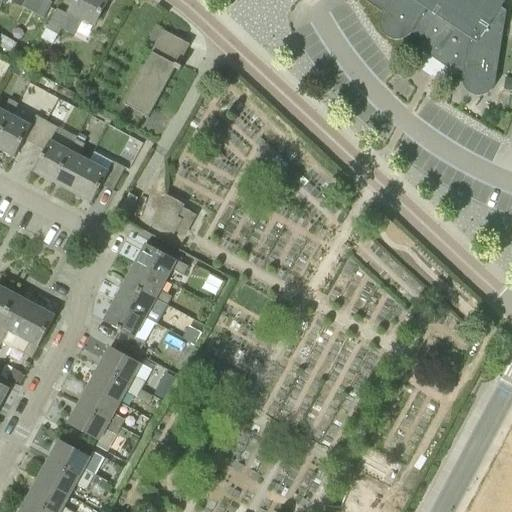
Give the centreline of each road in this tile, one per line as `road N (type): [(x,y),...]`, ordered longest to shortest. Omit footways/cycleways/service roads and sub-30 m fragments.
road 1 (residential): [(511,302),(181,0)]
road 2 (residential): [(0,477),(107,246),(0,184)]
road 3 (residential): [(441,511),(511,382)]
